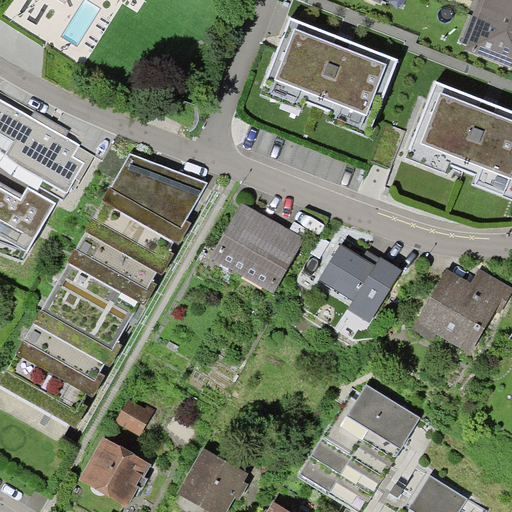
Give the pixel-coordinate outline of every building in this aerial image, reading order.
[(511,1),(507,0),(478,0),(473,16),(511,30),(511,1)] [(511,67),(511,30),(473,16),(462,42),(468,44),(465,50),(511,67)] [(398,59),(290,17),(260,94),(301,110),(306,100),(331,109),(326,121),(367,137),(398,59)] [(511,110),(435,81),(406,156),(447,172),(450,164),(476,173),(472,184),(511,199),(511,110)] [(31,116),(0,97),(0,165),(64,200),(76,178),(80,180),(95,156),(79,146),(81,144),(67,136),(70,130),(35,111),(31,116)] [(208,182),(130,153),(110,188),(109,187),(0,380),(0,385),(75,428),(192,223),(187,220),(208,182)] [(0,181),(0,186),(20,198),(23,194),(0,181)] [(56,203),(28,186),(23,194),(20,198),(0,186),(0,241),(27,253),(56,203)] [(210,257),(242,274),(273,220),(241,202),(210,257)] [(304,238),(273,220),(242,274),(273,292),(304,238)] [(370,323),(402,270),(380,256),(380,257),(368,250),(363,257),(341,243),(319,279),(353,300),(348,309),(370,323)] [(511,292),(511,287),(479,268),(471,282),(447,268),(412,328),(433,341),(437,334),(470,353),(495,311),(500,313),(511,292)] [(362,511),(421,417),(367,384),(357,400),(349,395),(297,476),(355,511),(362,511)] [(145,409),(129,399),(116,422),(140,436),(155,410),(147,405),(145,409)] [(152,464),(103,437),(79,479),(128,506),(138,487),(139,486),(136,485),(142,476),(144,477),(145,476),(152,464)] [(249,473),(204,447),(177,493),(210,511),(227,511),(236,497),(240,500),(249,484),(244,482),(249,473)] [(486,511),(488,510),(429,474),(409,506),(406,503),(400,511),(486,511)] [(144,477),(142,476),(136,485),(139,486),(138,487),(142,489),(148,478),(145,476),(144,477)] [(265,511),(290,511),(273,501),(265,511)]
